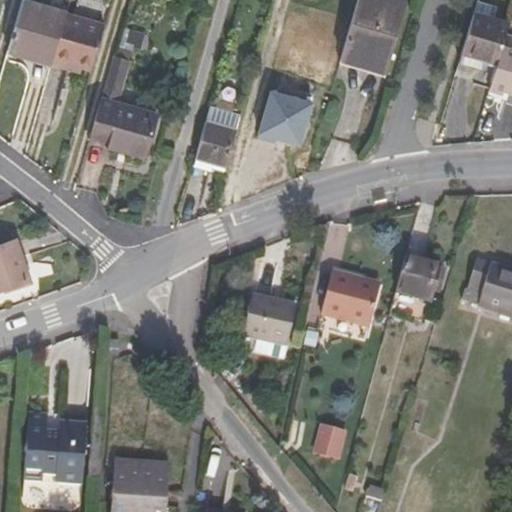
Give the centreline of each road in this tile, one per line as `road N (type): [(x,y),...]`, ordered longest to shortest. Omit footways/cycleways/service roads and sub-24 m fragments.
road 1 (unknown): [(131,278),(217,0)]
road 2 (tertiary): [(388,177),(191,247)]
road 3 (residential): [(185,351),(308,511)]
road 4 (residential): [(445,0),(388,177)]
road 5 (residential): [(131,278),(0,167)]
road 6 (tertiary): [(131,278),(0,334)]
road 7 (unknown): [(191,511),(210,383)]
road 8 (tertiary): [(511,164),(388,177)]
